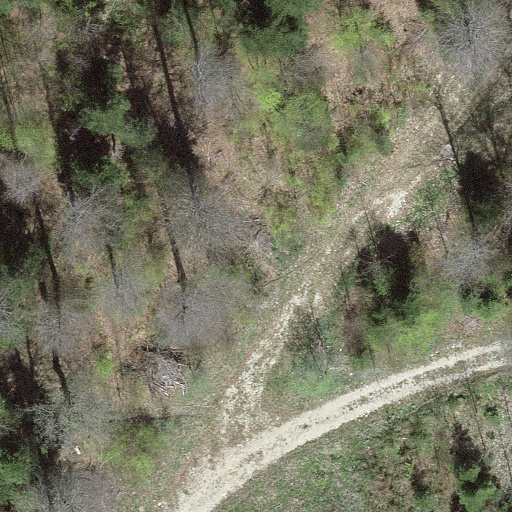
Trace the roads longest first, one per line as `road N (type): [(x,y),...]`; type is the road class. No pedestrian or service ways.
road 1 (track): [(511,53),(354,228),(211,479)]
road 2 (track): [(211,479),(451,365),(511,350)]
